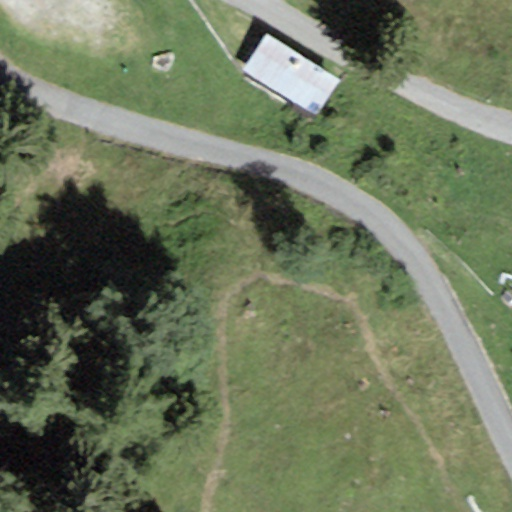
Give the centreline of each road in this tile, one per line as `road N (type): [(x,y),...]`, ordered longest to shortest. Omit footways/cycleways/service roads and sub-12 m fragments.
road 1 (unclassified): [(511,451),(435,286),(379,223),(323,184),(62,108),(0,80)]
road 2 (unclassified): [(252,0),(419,93),(511,129)]
